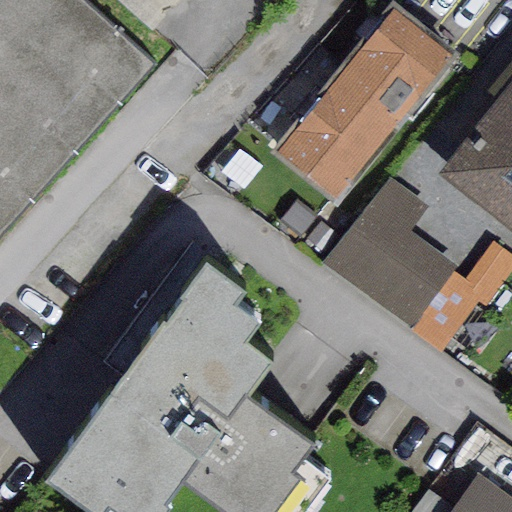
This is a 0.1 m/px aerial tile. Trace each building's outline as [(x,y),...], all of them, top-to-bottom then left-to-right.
[(0,0),(0,240),(156,70),(78,0),(0,0)] [(352,202),(463,63),(404,17),(293,156),(352,202)] [(511,112),(461,176),(511,216),(511,112)] [(382,211),(341,266),(426,330),(468,274),(382,211)] [(163,332),(44,494),(68,511),(167,511),(181,494),(205,511),(312,511),(328,491),(302,472),(311,459),(246,412),(272,376),(245,357),(260,337),(235,319),(245,305),(205,276),(180,310),(183,313),(166,335),(163,332)] [(511,511),(511,503),(476,477),(451,511),(511,511)]
